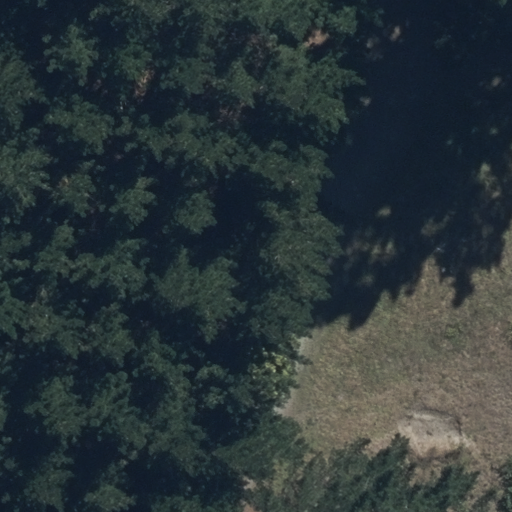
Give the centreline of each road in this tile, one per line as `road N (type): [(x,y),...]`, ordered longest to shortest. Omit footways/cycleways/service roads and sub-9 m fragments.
road 1 (track): [(371,0),(247,511)]
road 2 (track): [(511,57),(388,0)]
